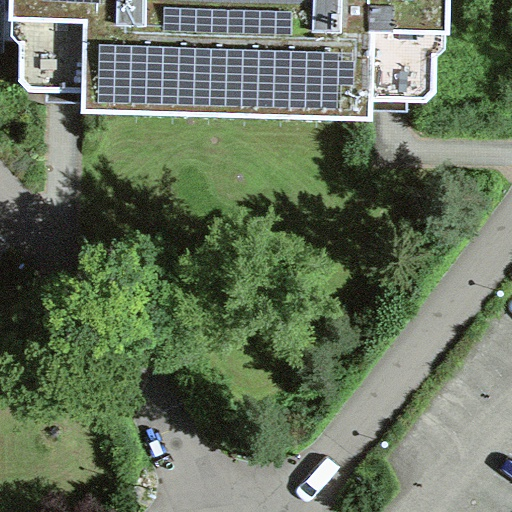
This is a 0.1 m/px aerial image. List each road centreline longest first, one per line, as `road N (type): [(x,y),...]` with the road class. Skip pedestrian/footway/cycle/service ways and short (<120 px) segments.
road 1 (residential): [(265,511),(362,432),(511,215)]
road 2 (residential): [(202,511),(161,414),(0,196)]
